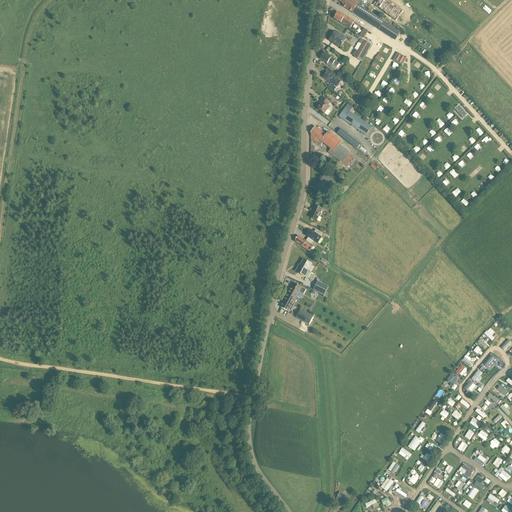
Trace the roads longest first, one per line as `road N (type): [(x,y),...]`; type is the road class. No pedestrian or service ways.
road 1 (unclassified): [(286,511),(247,446),(268,320),(303,193),(321,0)]
road 2 (track): [(506,0),(334,201),(334,267),(390,300)]
road 3 (track): [(252,396),(0,358)]
road 4 (track): [(224,393),(218,409),(0,381)]
road 5 (track): [(52,0),(28,34),(0,224)]
road 6 (track): [(268,320),(323,356),(332,473),(326,511)]
